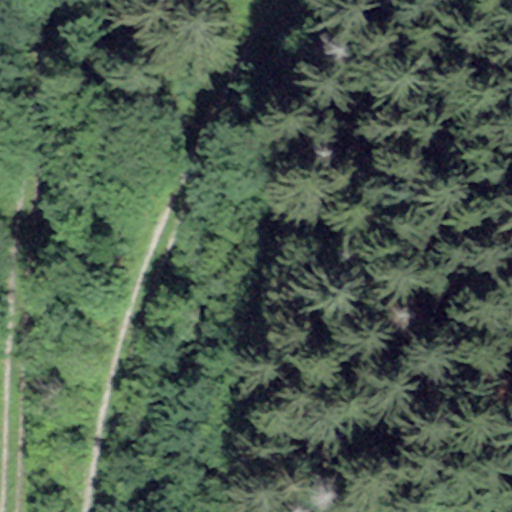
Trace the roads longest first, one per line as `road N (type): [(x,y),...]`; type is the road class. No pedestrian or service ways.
road 1 (track): [(281,0),(215,107),(151,255),(108,418),(96,511)]
road 2 (track): [(2,511),(13,286),(64,0)]
